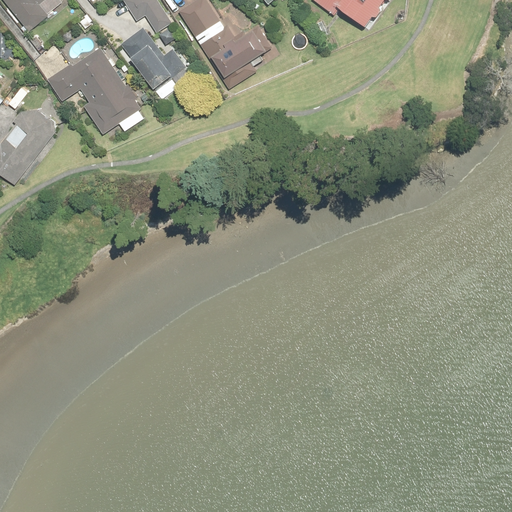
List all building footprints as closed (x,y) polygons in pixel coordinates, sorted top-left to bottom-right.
[(6,0),(33,31),(52,15),(42,3),(46,0),(6,0)] [(161,0),(127,0),(140,20),(149,15),(160,32),(176,22),(161,0)] [(210,0),(198,0),(182,11),(232,88),(259,71),(253,61),(275,47),(262,26),(240,40),(230,24),(228,26),(210,0)] [(319,0),(337,13),(344,4),(371,24),(379,13),(382,15),(387,9),(385,7),(389,0),(319,0)] [(146,27),(124,43),(159,90),(176,77),(181,84),(193,74),(188,68),(190,66),(176,48),(167,54),(146,27)] [(179,37),(172,27),(163,34),(170,43),(179,37)] [(75,63),(52,78),(66,100),(84,88),(93,101),(88,105),(107,133),(144,109),(139,100),(142,98),(132,83),(129,85),(104,47),(76,65),(75,63)] [(0,170),(18,184),(59,132),(57,122),(40,109),(25,110),(17,121),(20,123),(4,143),(0,139),(0,170)]
